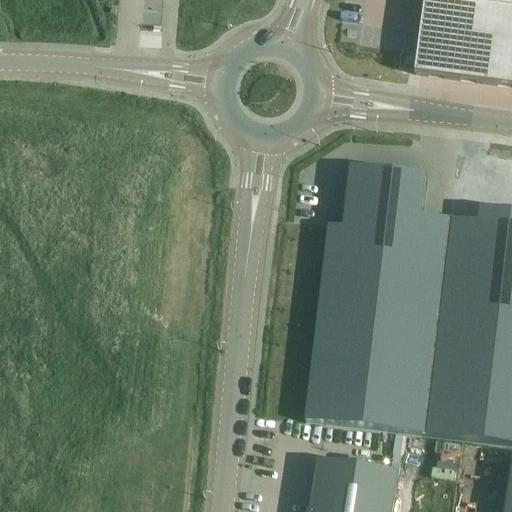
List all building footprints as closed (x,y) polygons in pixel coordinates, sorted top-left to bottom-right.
[(511,0),(419,0),(425,1),(418,55),(415,76),(511,89),(511,0)] [(199,2),(197,28),(207,29),(209,3),(199,2)] [(313,365),(306,425),(423,439),(430,379),(446,242),(418,239),(420,218),(425,180),(352,171),(345,230),(329,229),(313,365)] [(450,243),(427,442),(511,452),(511,219),(482,216),(478,246),(450,243)] [(319,464),(311,511),(392,511),(398,477),(319,464)]
